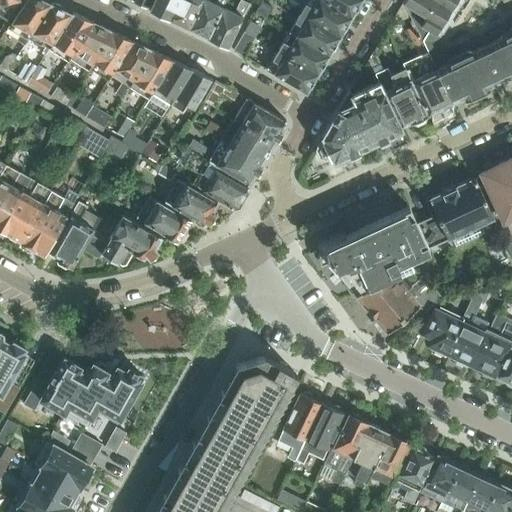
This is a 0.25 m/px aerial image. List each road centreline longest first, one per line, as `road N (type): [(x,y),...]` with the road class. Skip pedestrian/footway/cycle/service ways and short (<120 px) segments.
road 1 (residential): [(511,436),(318,344),(266,278)]
road 2 (residential): [(124,511),(266,278)]
road 3 (residential): [(308,118),(220,67),(214,55),(78,0)]
road 4 (residential): [(243,241),(107,291),(46,294),(0,272)]
road 5 (residential): [(291,217),(511,112)]
road 6 (residential): [(381,0),(308,118)]
